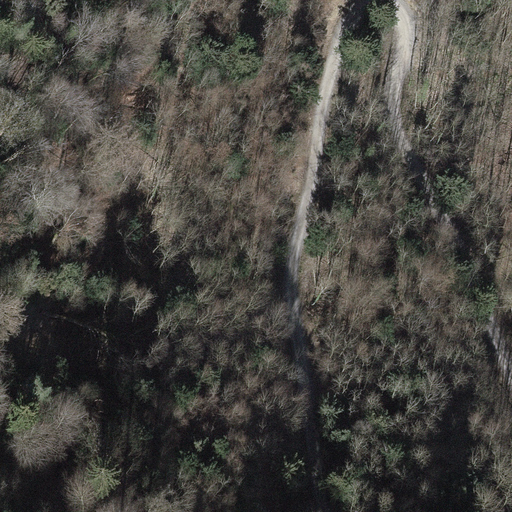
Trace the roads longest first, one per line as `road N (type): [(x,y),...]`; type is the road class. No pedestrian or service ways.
road 1 (track): [(323,511),(288,293),(291,259),(316,172),(319,103),(356,19),(377,0)]
road 2 (track): [(378,0),(396,5),(404,22),(385,97),(394,128),(461,252),(511,385)]
